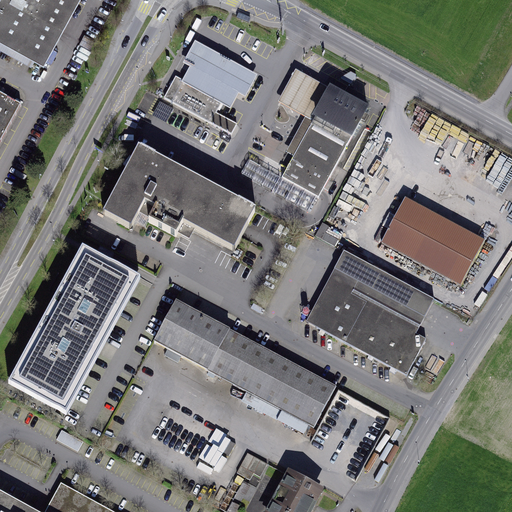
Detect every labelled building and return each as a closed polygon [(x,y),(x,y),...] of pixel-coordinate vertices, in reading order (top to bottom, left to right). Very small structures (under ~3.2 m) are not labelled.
[(0,0),(0,41),(43,65),(79,0),(0,0)] [(257,75),(195,42),(184,63),(191,66),(185,77),(183,80),(182,82),(220,103),(231,109),(239,94),(245,97),(256,78),(257,75)] [(309,119),(327,87),(296,69),(278,102),(305,117),(309,119)] [(175,76),(163,98),(232,134),(238,124),(215,112),(220,103),(182,82),(183,80),(175,76)] [(285,173),(282,178),(317,198),(319,199),(321,194),(370,106),(329,83),(327,87),(309,119),(313,121),(294,157),(285,173)] [(0,88),(0,146),(24,102),(20,100),(0,88)] [(171,109),(160,102),(152,115),(164,122),(171,109)] [(309,119),(305,117),(286,152),(294,157),(313,121),(309,119)] [(258,209),(135,141),(101,202),(224,270),(258,209)] [(249,160),(241,174),(309,212),(317,198),(282,178),(249,160)] [(511,167),(504,163),(485,197),(508,210),(511,203),(511,167)] [(412,201),(386,247),(463,290),(489,244),(412,201)] [(136,270),(84,244),(14,386),(66,411),(136,270)] [(347,246),(310,319),(413,371),(450,297),(347,246)] [(336,386),(176,301),(154,341),(314,427),(336,386)] [(62,429),(57,438),(78,449),(83,439),(62,429)] [(275,455),(253,445),(244,463),(267,473),(275,455)] [(292,465),(270,511),(317,511),(331,482),(292,465)] [(38,504),(0,483),(0,511),(117,511),(53,477),(38,504)]
